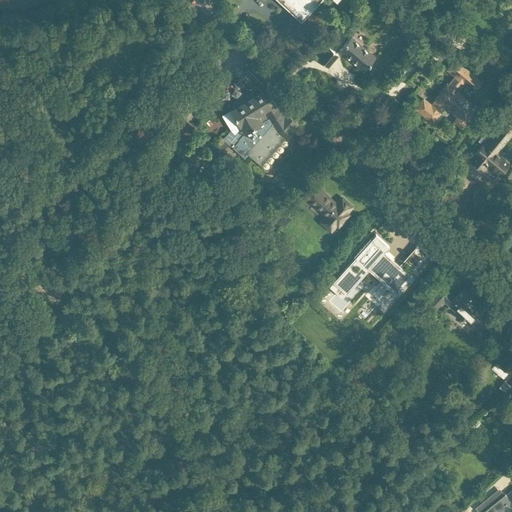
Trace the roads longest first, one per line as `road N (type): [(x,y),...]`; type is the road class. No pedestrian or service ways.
road 1 (unclassified): [(244,52),(196,91),(133,217),(215,511)]
road 2 (unclassified): [(511,295),(244,52)]
